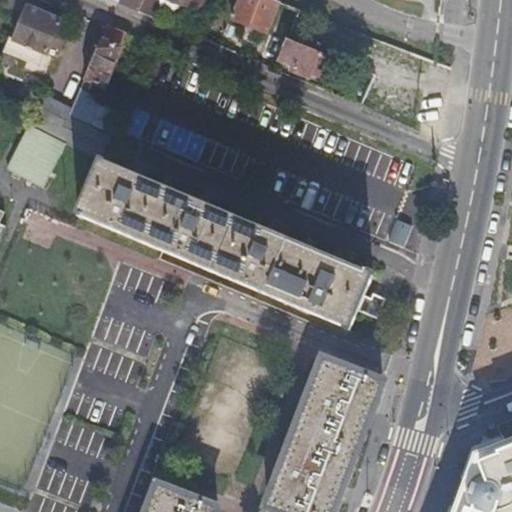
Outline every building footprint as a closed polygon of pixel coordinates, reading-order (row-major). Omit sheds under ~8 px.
[(0,12),(16,20),(24,0),(4,0),(0,10),(0,12)] [(109,0),(142,14),(146,0),(109,0)] [(154,19),(161,0),(146,0),(142,14),(154,19)] [(170,0),(201,11),(204,0),(170,0)] [(267,34),(279,3),(270,0),(240,0),(233,20),(267,34)] [(14,40),(8,38),(1,56),(11,60),(13,54),(37,65),(42,53),(45,54),(49,44),(57,48),(63,34),(55,31),(59,21),(28,8),(14,40)] [(105,89),(126,36),(106,27),(84,81),(105,89)] [(338,60),(287,39),(278,62),(294,68),(292,73),(308,80),(310,75),(329,82),(338,60)] [(377,76),(362,70),(353,93),(367,100),(377,76)] [(90,126),(104,133),(108,121),(109,122),(107,105),(100,101),(101,99),(80,90),(71,111),(70,114),(69,116),(90,126)] [(53,137),(82,153),(98,161),(109,136),(104,133),(90,126),(69,116),(70,114),(71,111),(43,96),(28,125),(53,137)] [(59,195),(82,153),(53,137),(30,180),(59,195)] [(374,305),(362,299),(371,279),(103,163),(78,219),(349,332),(357,313),(377,322),(386,301),(377,297),(374,305)] [(0,279),(14,245),(3,240),(0,246),(0,279)] [(143,254),(140,263),(187,281),(190,272),(143,254)] [(275,476),(277,477),(266,506),(271,508),(281,511),(332,511),(337,500),(369,413),(381,382),(375,380),(325,362),(321,360),(309,390),(308,390),(302,404),(304,405),(283,462),(281,461),(275,476)] [(511,511),(511,437),(474,453),(453,511),(511,511)] [(214,511),(216,509),(156,486),(145,511),(214,511)]
